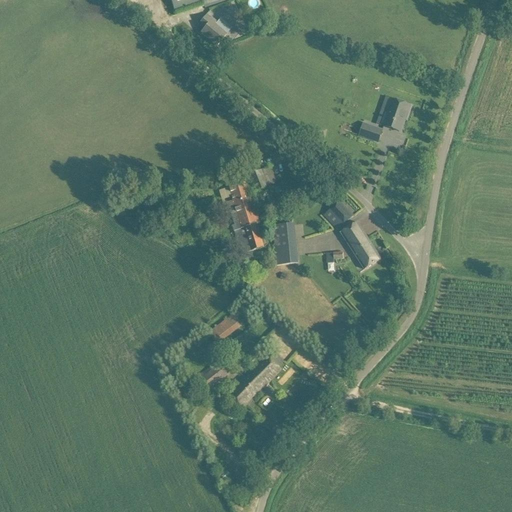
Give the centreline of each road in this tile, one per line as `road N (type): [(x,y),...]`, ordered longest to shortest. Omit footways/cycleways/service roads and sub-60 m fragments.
road 1 (unclassified): [(425,256),(174,40),(159,0)]
road 2 (unclassified): [(258,511),(286,456),(408,322),(425,256)]
road 3 (unclassified): [(425,256),(448,134),(493,0)]
road 4 (track): [(511,433),(345,393)]
